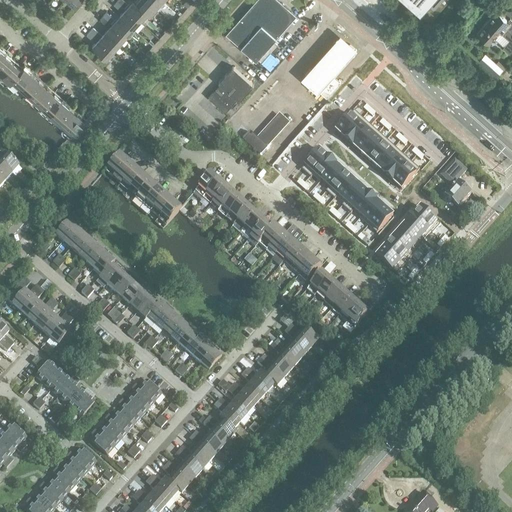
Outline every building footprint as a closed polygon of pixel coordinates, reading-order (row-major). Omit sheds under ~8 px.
[(140,21),(117,0),(114,4),(123,12),(119,16),(133,29),(140,21)] [(147,13),(133,1),(129,5),(123,0),(117,0),(140,21),(147,13)] [(156,8),(147,0),(138,0),(136,3),(133,1),(147,13),(149,16),(156,8)] [(163,0),(162,0),(147,0),(156,8),(163,0)] [(280,0),(257,0),(227,34),(257,61),(297,15),(280,0)] [(406,0),(430,21),(449,0),(406,0)] [(511,23),(497,10),(477,33),(489,43),(500,31),(510,40),(503,48),(510,53),(511,51),(511,23)] [(133,29),(119,16),(116,20),(107,12),(103,16),(126,36),(133,29)] [(126,36),(103,16),(100,19),(109,27),(106,32),(120,44),(126,36)] [(120,44),(106,32),(102,35),(93,27),(90,31),(113,52),(120,44)] [(113,52),(90,31),(86,35),(96,43),(92,47),(106,59),(113,52)] [(342,39),(307,78),(308,79),(316,70),(325,78),(330,72),(335,76),(357,52),(342,39)] [(7,53),(0,60),(0,76),(15,60),(7,53)] [(496,78),(506,67),(499,61),(497,63),(485,54),(478,62),(496,78)] [(15,60),(0,76),(0,77),(7,84),(22,67),(15,60)] [(22,67),(7,84),(10,81),(17,88),(32,71),(25,64),(22,67)] [(208,97),(210,98),(226,112),(238,99),(240,100),(254,84),(233,66),(219,82),(222,85),(215,93),(213,91),(208,97)] [(325,78),(316,70),(308,79),(307,78),(305,80),(319,93),(320,91),(327,98),(341,82),(335,76),(330,72),(325,78)] [(32,71),(17,88),(25,95),(40,78),(32,71)] [(40,78),(25,95),(32,101),(47,84),(40,78)] [(47,84),(32,101),(40,108),(55,91),(47,84)] [(55,91),(40,108),(47,115),(63,98),(55,91)] [(403,101),(415,114),(422,107),(410,94),(403,101)] [(63,98),(47,115),(55,122),(70,105),(63,98)] [(70,105),(55,122),(63,129),(78,111),(70,105)] [(78,111),(63,129),(71,136),(86,118),(78,111)] [(354,112),(336,132),(345,140),(363,120),(354,112)] [(279,115),(261,135),(271,145),(290,124),(279,115)] [(363,120),(345,140),(353,147),(371,127),(363,120)] [(371,127),(353,147),(361,154),(379,134),(371,127)] [(271,145),(261,135),(260,134),(256,138),(251,133),(247,137),(243,141),(247,145),(261,157),(264,153),(268,149),(268,148),(271,145)] [(379,134),(361,154),(369,161),(387,141),(379,134)] [(387,141),(369,161),(377,168),(395,148),(387,141)] [(395,148),(377,168),(385,176),(403,156),(395,148)] [(320,151),(302,171),(310,178),(328,158),(320,151)] [(19,167),(5,154),(2,158),(0,157),(0,156),(0,163),(12,175),(19,167)] [(120,154),(104,170),(113,178),(128,161),(120,154)] [(403,156),(385,176),(393,183),(411,163),(403,156)] [(328,158),(310,178),(311,179),(312,177),(320,184),(336,165),(328,158)] [(441,175),(448,182),(455,188),(446,197),(459,208),(472,194),(459,183),(457,182),(467,171),(455,160),(441,175)] [(128,161),(113,178),(120,184),(135,167),(128,161)] [(12,175),(0,163),(0,177),(6,182),(12,175)] [(411,163),(393,183),(402,191),(420,170),(411,163)] [(336,165),(320,184),(322,182),(329,189),(326,192),(326,193),(344,173),(336,165)] [(135,167),(120,184),(127,191),(142,174),(135,167)] [(199,190),(194,195),(202,202),(206,197),(221,180),(213,173),(199,190)] [(344,173),(326,193),(335,200),(352,180),(344,173)] [(142,174),(127,191),(135,198),(150,181),(142,174)] [(221,180),(206,197),(214,204),(229,187),(221,180)] [(352,180),(335,200),(337,199),(344,205),(342,207),(343,207),(361,187),(352,180)] [(150,181),(135,198),(143,204),(158,187),(150,181)] [(158,187),(143,204),(151,211),(166,194),(158,187)] [(229,187),(214,204),(222,210),(236,194),(229,187)] [(361,187),(343,207),(351,214),(369,194),(361,187)] [(166,194),(151,211),(158,218),(173,201),(166,194)] [(236,194),(222,210),(229,217),(244,200),(236,194)] [(369,194),(351,214),(351,215),(354,211),(361,217),(360,219),(360,220),(377,202),(369,194)] [(244,200),(229,217),(237,224),(252,207),(250,206),(244,200)] [(173,201),(158,218),(166,225),(179,210),(181,208),(173,201)] [(377,202),(360,220),(368,227),(385,209),(377,202)] [(252,207),(237,224),(245,230),(259,214),(252,207)] [(421,208),(413,217),(433,235),(441,226),(421,208)] [(385,209),(368,227),(377,235),(393,216),(385,209)] [(259,214),(245,230),(252,237),(267,220),(259,214)] [(413,217),(406,225),(424,241),(431,233),(433,235),(413,217)] [(267,220),(252,237),(260,244),(262,241),(275,227),(267,220)] [(67,222),(55,236),(63,243),(78,226),(74,223),(72,225),(67,222)] [(275,227),(262,241),(270,248),(284,231),(277,225),(275,227)] [(406,225),(399,233),(417,249),(424,241),(406,225)] [(78,226),(63,243),(71,249),(83,235),(79,232),(82,230),(78,226)] [(284,231),(270,248),(277,255),(292,238),(284,231)] [(399,233),(392,241),(412,259),(412,258),(410,257),(417,249),(399,233)] [(83,235),(71,249),(78,256),(93,240),(89,237),(87,239),(83,235)] [(292,238),(277,255),(285,262),(300,245),(292,238)] [(93,240),(78,256),(86,263),(98,249),(95,246),(97,243),(93,240)] [(392,241),(384,249),(404,267),(412,259),(392,241)] [(40,252),(43,255),(50,247),(46,244),(40,252)] [(300,245),(285,262),(293,269),(308,252),(300,245)] [(98,249),(86,263),(94,270),(108,253),(104,250),(102,252),(98,249)] [(384,249),(377,257),(397,275),(404,267),(384,249)] [(308,252),(293,269),(300,276),(315,259),(308,252)] [(108,253),(94,270),(101,277),(114,262),(110,259),(112,257),(108,253)] [(52,263),(59,268),(65,261),(59,255),(52,263)] [(315,259),(300,276),(308,282),(323,265),(315,259)] [(114,262),(101,277),(99,280),(106,286),(121,270),(117,267),(115,269),(112,266),(114,263),(114,262)] [(71,279),(78,272),(74,269),(68,276),(71,279)] [(121,270),(106,286),(114,293),(126,279),(123,276),(125,274),(121,270)] [(71,279),(74,282),(81,275),(78,272),(71,279)] [(310,289),(307,292),(315,298),(317,295),(318,296),(333,279),(325,272),(310,289)] [(126,279),(114,293),(121,300),(136,284),(133,280),(130,283),(126,279)] [(333,279),(318,296),(325,302),(340,286),(333,279)] [(136,284),(121,300),(129,307),(142,293),(138,289),(140,287),(136,284)] [(19,312),(40,289),(36,285),(28,295),(24,291),(23,293),(18,288),(7,301),(12,305),(11,305),(19,312)] [(85,296),(91,289),(87,285),(81,293),(85,296)] [(340,286),(325,302),(333,309),(348,292),(343,288),(340,286)] [(40,289),(19,312),(27,319),(40,305),(36,301),(44,292),(40,289)] [(85,296),(87,298),(94,291),(91,289),(85,296)] [(348,292),(333,309),(340,316),(355,299),(348,292)] [(142,293),(129,307),(137,314),(152,297),(148,294),(146,296),(142,293)] [(152,297),(137,314),(144,320),(147,317),(157,306),(154,303),(156,301),(152,297)] [(40,305),(27,319),(34,326),(55,303),(52,299),(43,308),(40,305)] [(96,306),(103,312),(109,305),(103,299),(96,306)] [(355,299),(340,316),(348,323),(363,306),(355,299)] [(55,303),(34,326),(42,333),(55,318),(51,315),(59,306),(55,303)] [(157,306),(147,317),(155,324),(170,308),(166,304),(164,306),(160,303),(157,306)] [(363,306),(348,323),(356,329),(371,313),(363,306)] [(170,308),(155,324),(163,331),(175,317),(172,314),(174,311),(170,308)] [(55,318),(42,333),(50,339),(70,316),(67,313),(59,322),(55,318)] [(115,323),(121,316),(118,313),(111,320),(115,323)] [(70,316),(50,339),(57,346),(70,332),(66,329),(74,319),(70,316)] [(115,323),(118,326),(124,318),(121,316),(115,323)] [(175,317),(163,331),(170,338),(185,321),(181,318),(179,320),(175,317)] [(280,322),(288,329),(291,325),(292,324),(284,317),(280,322)] [(185,321),(170,338),(178,344),(190,330),(187,327),(189,325),(185,321)] [(14,344),(5,336),(9,332),(0,324),(0,338),(11,348),(14,344)] [(318,342),(304,329),(300,333),(291,325),(288,329),(311,350),(318,342)] [(130,336),(137,329),(133,326),(127,333),(130,336)] [(338,335),(330,328),(327,332),(334,339),(338,335)] [(130,336),(133,339),(140,332),(137,329),(130,336)] [(311,350),(288,329),(284,333),(293,341),(290,345),(304,357),(311,350)] [(190,330),(178,344),(185,351),(200,335),(196,331),(194,334),(190,330)] [(200,335),(185,351),(193,358),(206,344),(202,341),(204,338),(200,335)] [(148,347),(154,340),(151,337),(144,344),(148,347)] [(11,348),(0,338),(0,345),(7,352),(11,348)] [(148,347),(151,350),(157,343),(154,340),(148,347)] [(304,357),(290,345),(287,348),(278,340),(274,344),(297,365),(304,357)] [(206,344),(193,358),(201,365),(215,348),(211,345),(210,347),(206,344)] [(297,365),(274,344),(271,348),(280,356),(276,360),(291,373),(297,365)] [(215,348),(201,365),(209,372),(221,358),(217,354),(219,352),(215,348)] [(163,361),(170,354),(166,351),(160,358),(163,361)] [(163,361),(166,364),(173,357),(170,354),(163,361)] [(291,373),(276,360),(273,364),(264,356),(261,360),(284,380),(291,373)] [(36,357),(31,362),(37,368),(42,363),(36,357)] [(284,380),(261,360),(257,363),(266,372),(263,375),(277,388),(284,380)] [(49,362),(35,377),(43,385),(61,365),(57,361),(53,365),(49,362)] [(178,375),(185,367),(182,364),(175,372),(178,375)] [(61,365),(43,385),(51,391),(65,376),(61,372),(64,368),(61,365)] [(178,375),(181,377),(188,370),(185,367),(178,375)] [(277,388),(263,375),(262,376),(259,373),(256,376),(247,369),(244,372),(267,393),(273,386),(276,389),(277,388)] [(267,393),(244,372),(241,376),(250,384),(246,388),(260,400),(267,393)] [(65,376),(51,391),(58,398),(76,379),(72,375),(68,379),(65,376)] [(194,388),(200,381),(197,378),(190,385),(194,388)] [(76,379),(58,398),(66,405),(80,389),(76,386),(79,382),(76,379)] [(162,396),(146,381),(142,386),(138,382),(135,386),(155,403),(162,396)] [(227,392),(231,388),(223,381),(217,387),(225,394),(227,392)] [(260,400),(246,388),(243,392),(234,384),(231,388),(254,408),(260,400)] [(155,403),(135,386),(131,390),(136,394),(133,397),(148,411),(155,403)] [(24,397),(29,390),(26,387),(20,394),(24,397)] [(254,408),(231,388),(227,392),(236,399),(233,403),(247,416),(254,408)] [(80,389),(66,405),(74,412),(91,393),(87,389),(83,392),(80,389)] [(276,399),(282,403),(287,395),(281,391),(276,399)] [(91,393),(74,412),(81,419),(95,403),(91,400),(94,396),(91,393)] [(148,411),(133,397),(129,401),(125,398),(122,401),(141,419),(148,411)] [(36,408),(42,401),(38,398),(33,405),(36,408)] [(247,416),(233,403),(229,407),(221,399),(217,403),(240,423),(247,416)] [(39,411),(45,404),(42,401),(36,408),(39,411)] [(141,419),(122,401),(118,405),(122,409),(119,412),(135,426),(141,419)] [(240,423),(217,403),(214,407),(222,415),(219,418),(233,431),(240,423)] [(171,404),(168,407),(175,413),(178,409),(171,404)] [(57,415),(54,412),(48,418),(51,421),(57,415)] [(135,426),(119,412),(115,417),(111,413),(108,416),(128,434),(135,426)] [(57,415),(51,421),(54,424),(60,418),(57,415)] [(128,434),(108,416),(104,421),(108,424),(105,428),(121,442),(128,434)] [(157,419),(164,425),(167,422),(160,416),(157,419)] [(236,434),(233,431),(219,418),(219,419),(222,421),(218,425),(210,418),(206,421),(229,441),(236,434)] [(157,419),(154,423),(161,428),(164,425),(157,419)] [(229,441),(206,421),(203,425),(211,433),(208,437),(222,449),(229,441)] [(27,439),(11,425),(4,432),(23,450),(27,446),(23,443),(27,439)] [(63,432),(67,435),(73,429),(69,426),(63,432)] [(121,442),(105,428),(102,432),(98,428),(94,432),(114,449),(121,442)] [(144,435),(150,440),(153,437),(147,431),(144,435)] [(23,450),(4,432),(0,436),(0,442),(13,454),(16,450),(20,454),(23,450)] [(114,449),(94,432),(91,436),(95,439),(91,443),(107,457),(114,449)] [(222,449),(208,437),(205,440),(196,433),(193,436),(216,457),(222,449)] [(144,435),(141,438),(147,444),(150,440),(144,435)] [(216,457),(193,436),(189,440),(198,448),(195,452),(209,464),(216,457)] [(13,454),(0,442),(0,456),(10,465),(13,462),(9,458),(13,454)] [(130,450),(137,456),(140,452),(133,447),(130,450)] [(209,464),(195,452),(191,456),(183,448),(179,452),(202,472),(209,464)] [(96,464),(81,450),(77,454),(73,451),(70,454),(89,472),(96,464)] [(130,450),(127,453),(134,459),(137,456),(130,450)] [(202,472),(179,452),(176,455),(185,463),(181,467),(195,480),(202,472)] [(89,472),(70,454),(66,459),(70,462),(67,466),(82,479),(89,472)] [(10,465),(0,456),(0,468),(3,466),(7,469),(10,465)] [(116,465),(123,471),(126,468),(119,462),(116,465)] [(195,480),(181,467),(178,471),(169,463),(166,467),(188,487),(195,480)] [(82,479),(67,466),(63,470),(59,466),(56,470),(76,487),(82,479)] [(188,487),(166,467),(162,471),(171,478),(167,482),(182,495),(188,487)] [(76,487),(56,470),(52,474),(56,477),(53,481),(69,495),(76,487)] [(103,476),(109,481),(112,478),(106,472),(103,476)] [(182,495),(167,482),(167,483),(164,480),(161,484),(152,476),(149,480),(172,500),(178,493),(181,496),(182,495)] [(172,500),(149,480),(145,484),(154,491),(151,495),(165,508),(172,500)] [(69,495),(53,481),(50,485),(46,481),(43,485),(62,502),(69,495)] [(62,502),(43,485),(38,490),(42,493),(40,496),(55,510),(62,502)] [(92,488),(99,494),(101,490),(95,485),(92,488)] [(92,488),(89,491),(96,497),(99,494),(92,488)] [(161,511),(165,508),(151,495),(147,499),(139,491),(136,495),(154,511),(161,511)] [(432,511),(437,506),(423,494),(407,511),(428,511),(430,510),(432,511)] [(154,511),(136,495),(132,499),(140,507),(137,510),(139,511),(154,511)] [(53,511),(55,510),(40,496),(36,500),(32,496),(29,500),(42,511),(53,511)] [(42,511),(29,500),(25,505),(29,508),(26,511),(42,511)] [(78,503),(85,509),(88,506),(81,500),(78,503)] [(78,503),(76,506),(81,511),(82,511),(85,509),(78,503)] [(184,511),(185,511),(191,506),(189,503),(183,510),(184,511)]
